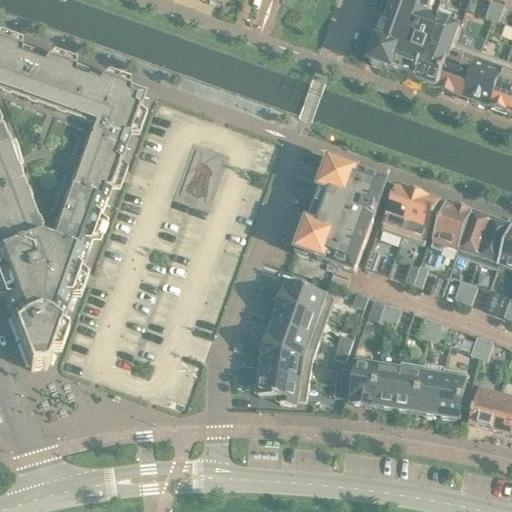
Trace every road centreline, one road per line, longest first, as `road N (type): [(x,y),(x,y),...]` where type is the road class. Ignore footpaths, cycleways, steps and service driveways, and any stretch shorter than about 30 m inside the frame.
road 1 (residential): [(211,478),(221,360),(298,141)]
road 2 (tertiary): [(480,511),(387,492),(211,478)]
road 3 (residential): [(356,285),(511,338)]
